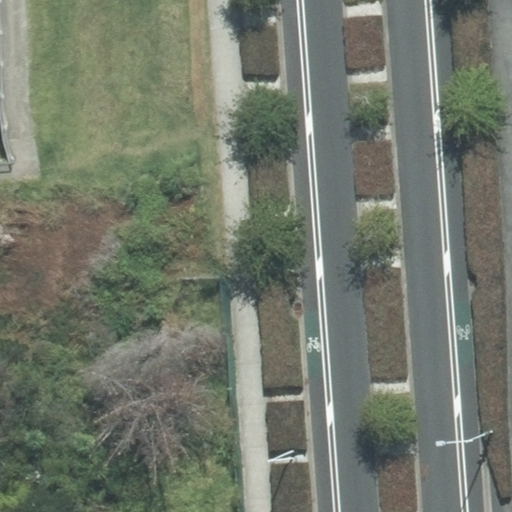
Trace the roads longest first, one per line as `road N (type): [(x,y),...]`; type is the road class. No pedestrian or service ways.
road 1 (tertiary): [(407,0),(446,511)]
road 2 (tertiary): [(350,511),(314,0)]
